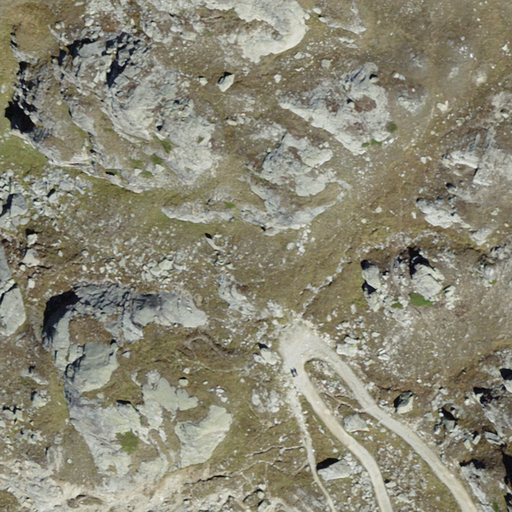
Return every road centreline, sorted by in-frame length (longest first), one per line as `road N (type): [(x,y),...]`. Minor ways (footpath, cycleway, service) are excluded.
road 1 (track): [(304,384),(294,363),(301,348),(314,344),(329,353),(373,407),(431,454),(467,511)]
road 2 (track): [(387,511),(365,457),(304,384)]
